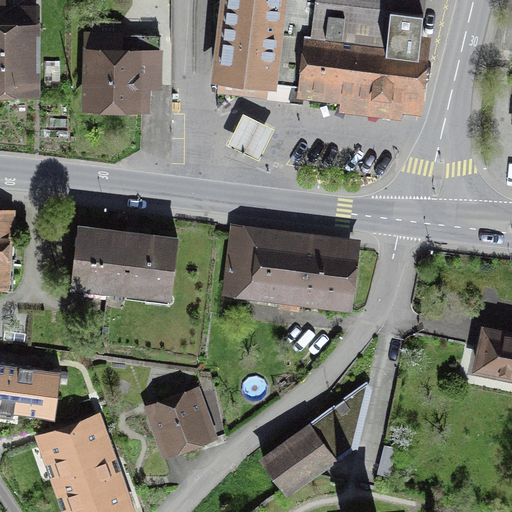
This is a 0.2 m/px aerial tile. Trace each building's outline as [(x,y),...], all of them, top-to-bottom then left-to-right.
[(4,0),(0,0),(0,89),(27,90),(28,9),(4,9),(4,0)] [(269,83),(279,0),(228,0),(219,77),(269,83)] [(279,0),(269,83),(413,100),(421,36),(419,36),(422,12),(419,12),(420,0),(279,0)] [(160,36),(91,34),(89,101),(137,102),(138,77),(147,78),(147,84),(159,85),(160,36)] [(257,119),(243,113),(228,144),(241,151),(242,152),(242,153),(243,153),(244,153),(245,153),(246,152),(259,159),(274,128),(261,121),(260,120),(260,119),(259,119),(258,119),(257,119)] [(10,218),(5,212),(0,211),(0,280),(3,280),(4,258),(7,258),(9,239),(6,238),(6,229),(10,226),(10,218)] [(178,239),(78,226),(71,283),(171,295),(178,239)] [(350,248),(234,234),(226,294),(242,296),(244,285),(344,298),(350,248)] [(511,334),(485,329),(477,367),(511,374),(511,334)] [(0,410),(55,417),(61,370),(0,362),(0,410)] [(263,459),(286,492),(332,459),(333,460),(352,447),(348,441),(354,436),(367,383),(368,383),(367,382),(308,425),(313,432),(305,437),(301,432),(279,448),(282,453),(268,463),(265,458),(263,459)] [(223,427),(213,387),(152,410),(166,448),(223,427)] [(108,511),(122,507),(90,422),(48,437),(75,511),(108,511)]
